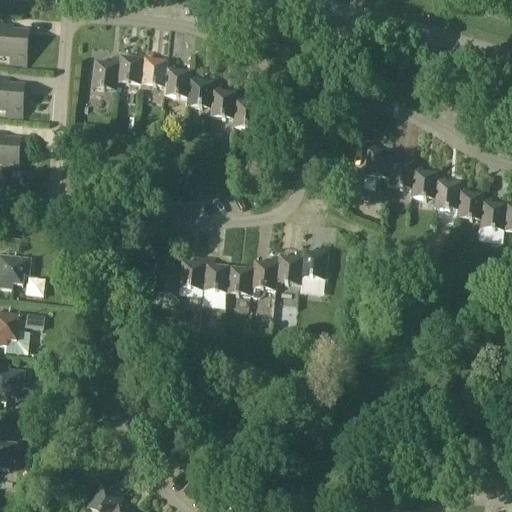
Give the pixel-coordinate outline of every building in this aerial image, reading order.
[(28,36),(12,35),(13,28),(0,26),(0,60),(11,61),(10,68),(26,69),(28,36)] [(120,61),(117,87),(141,90),(145,55),(137,54),(136,62),(120,61)] [(165,92),(168,66),(152,64),(153,56),(145,55),(141,90),(165,92)] [(120,61),(112,60),(111,68),(95,66),(92,93),(116,95),(117,87),(120,61)] [(191,76),(175,75),(176,67),(168,66),(165,92),(164,100),(188,103),(191,76)] [(214,87),(198,85),(199,77),(191,76),(188,103),(187,111),(211,114),(214,87)] [(24,90),(8,88),(9,81),(0,80),(0,114),(7,115),(6,122),(22,123),(24,90)] [(214,87),(211,114),(210,122),(234,124),(237,97),(221,95),(222,88),(214,87)] [(237,97),(234,124),(233,132),(257,135),(260,108),(244,106),(245,98),(237,97)] [(185,122),(174,121),(172,137),(183,139),(185,122)] [(20,143),(4,142),(5,135),(0,134),(0,168),(3,168),(2,175),(18,177),(20,143)] [(392,156),(376,155),(376,147),(368,146),(364,181),(388,183),(392,156)] [(415,167),(399,165),(400,157),(392,156),(388,183),(389,184),(388,192),(412,194),(415,167)] [(435,204),(438,177),(422,175),(423,168),(415,167),(412,194),(411,202),(435,204)] [(461,187),(445,186),(446,178),(438,177),(435,204),(434,212),(458,215),(461,187)] [(357,183),(350,182),(348,192),(356,193),(357,183)] [(484,198),(468,196),(469,188),(461,187),(458,215),(457,223),(481,225),(484,198)] [(504,235),(507,209),(491,207),(492,199),(484,198),(481,225),(480,233),(504,235)] [(329,250),(321,249),(320,257),(304,255),(301,281),(326,284),(329,250)] [(304,255),(296,254),(295,262),(279,260),(276,287),(300,289),(301,281),(304,255)] [(279,260),(271,259),(270,267),(255,266),(252,292),(276,295),(276,287),(279,260)] [(30,263),(0,260),(0,292),(11,294),(12,289),(22,290),(23,280),(29,281),(30,263)] [(207,261),(199,260),(198,267),(182,266),(179,293),(203,295),(207,261)] [(230,271),(214,269),(215,261),(207,261),(203,295),(227,298),(230,271)] [(182,266),(174,265),(174,273),(157,271),(154,298),(178,301),(179,293),(182,266)] [(255,266),(247,265),(246,273),(230,271),(227,298),(251,300),(252,292),(255,266)] [(90,310),(92,298),(80,297),(80,292),(68,291),(67,307),(78,308),(90,310)] [(18,336),(23,336),(23,332),(25,320),(0,316),(0,349),(7,350),(7,345),(17,346),(18,336)] [(45,334),(46,322),(25,320),(23,332),(45,334)] [(174,334),(176,322),(157,320),(156,331),(174,334)] [(262,324),(261,334),(271,335),(272,324),(262,324)] [(86,345),(87,331),(81,330),(80,334),(78,333),(77,340),(80,340),(79,344),(86,345)] [(24,376),(0,373),(0,405),(6,406),(7,401),(16,402),(17,393),(22,393),(24,376)] [(17,448),(0,446),(0,472),(9,474),(10,464),(15,465),(17,448)] [(115,511),(122,502),(109,493),(113,486),(106,482),(87,511),(115,511)] [(125,511),(129,506),(122,502),(115,511),(125,511)]
